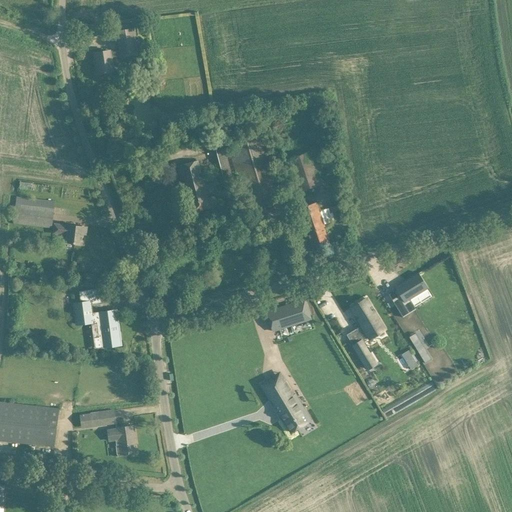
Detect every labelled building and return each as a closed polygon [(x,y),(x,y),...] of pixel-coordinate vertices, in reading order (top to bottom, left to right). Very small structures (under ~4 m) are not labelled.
[(120,49),(121,55),(121,57),(137,54),(133,29),(132,29),(131,24),(116,26),(117,31),(120,49)] [(110,50),(103,51),(93,53),(96,74),(113,71),(111,57),(121,55),(120,49),(110,51),(110,50)] [(265,135),(228,146),(247,211),(285,198),(265,135)] [(120,142),(122,152),(135,150),(134,140),(120,142)] [(211,146),(212,152),(221,185),(224,184),(226,190),(236,187),(234,181),(225,149),(223,142),(211,146)] [(322,147),(290,159),(281,162),(292,191),(300,188),(303,186),(304,190),(334,179),(322,147)] [(197,160),(177,166),(181,178),(183,177),(192,211),(216,206),(214,196),(208,198),(197,160)] [(16,200),(16,204),(14,223),(51,227),(54,202),(43,201),(42,207),(41,207),(41,201),(33,200),(32,203),(28,203),(29,201),(16,200)] [(308,232),(310,238),(313,248),(329,243),(323,227),(325,226),(317,202),(298,208),(306,232),(308,232)] [(338,205),(331,207),(336,223),(344,220),(338,205)] [(66,235),(65,242),(81,244),(82,233),(80,233),(81,227),(86,228),(86,227),(68,225),(53,223),(52,234),(66,235)] [(392,299),(392,300),(403,318),(416,309),(410,298),(427,288),(418,273),(412,277),(399,285),(400,287),(398,289),(398,288),(394,291),(401,302),(396,305),(392,299)] [(80,292),(81,303),(81,304),(90,303),(100,302),(98,290),(80,292)] [(361,326),(346,335),(367,369),(376,363),(362,340),(367,337),(368,338),(385,328),(367,298),(350,308),(361,326)] [(266,311),(273,332),(311,320),(305,299),(266,311)] [(81,304),(81,303),(74,304),(77,324),(93,322),(98,326),(100,337),(97,341),(98,345),(101,347),(120,344),(116,311),(92,314),(90,303),(81,304)] [(431,359),(423,346),(416,350),(425,363),(431,359)] [(266,381),(261,384),(271,400),(272,399),(275,405),(274,406),(279,414),(280,413),(291,432),(311,420),(304,408),(301,410),(299,411),(290,396),(292,395),(284,381),(271,389),(266,381)] [(0,402),(0,440),(54,447),(58,409),(0,402)] [(114,411),(90,414),(92,427),(116,423),(114,411)] [(134,426),(124,427),(116,428),(117,429),(108,430),(109,441),(115,440),(116,446),(117,455),(118,457),(128,455),(128,453),(135,452),(134,441),(136,440),(134,426)]
